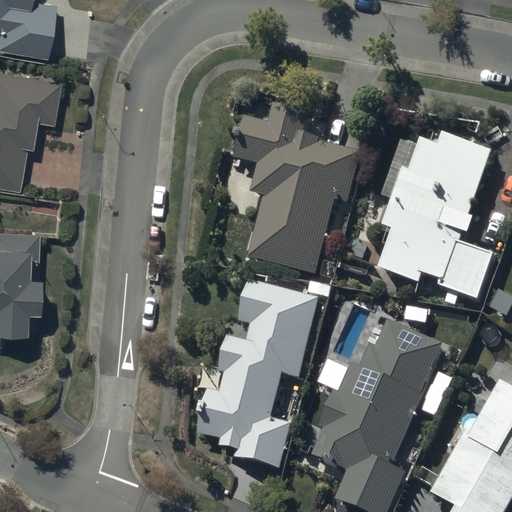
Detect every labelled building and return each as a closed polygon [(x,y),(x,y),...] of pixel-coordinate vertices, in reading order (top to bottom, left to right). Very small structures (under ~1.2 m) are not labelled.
[(0,0),(0,48),(45,55),(53,1),(48,0),(0,0)] [(0,184),(16,186),(22,145),(29,146),(33,119),(51,121),(58,76),(0,67),(0,184)] [(265,198),(249,259),(318,278),(337,203),(350,207),(363,155),(322,144),(322,141),(307,137),(312,117),(275,107),(270,125),(247,120),(236,161),(258,167),(251,194),(265,198)] [(386,230),(393,232),(380,271),(422,285),(425,277),(441,283),(439,289),(448,292),(445,303),(457,307),(460,297),(477,303),(493,255),(463,245),(466,236),(471,237),(477,220),(472,219),(494,152),(445,136),(441,148),(423,142),(422,147),(403,141),(384,197),(396,201),(386,230)] [(0,329),(33,331),(34,306),(36,306),(39,229),(0,227),(0,329)] [(322,300),(252,282),(241,324),(253,327),(248,344),(231,340),(222,374),(227,376),(222,395),(210,392),(199,434),(223,441),(221,448),(238,452),(237,458),(283,470),(295,425),(274,420),(285,375),(302,380),(322,300)] [(422,396),(444,346),(389,322),(377,349),(371,346),(361,369),(353,366),(340,397),(334,394),(319,428),(325,431),(314,458),(348,472),(337,500),(365,511),(390,511),(407,473),(395,468),(425,397),(422,396)] [(475,434),(469,431),(433,495),(459,510),(457,511),(510,511),(511,510),(511,389),(503,384),(475,434)]
